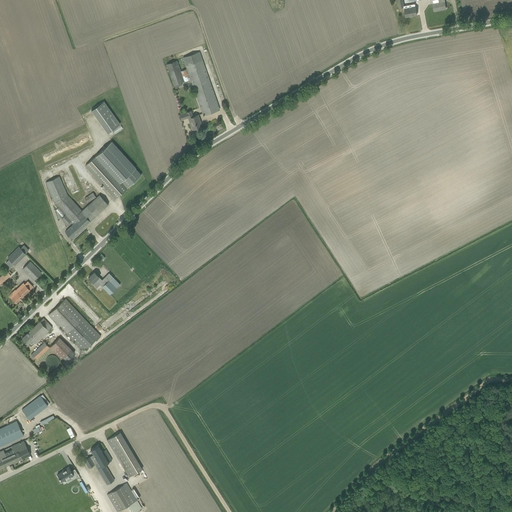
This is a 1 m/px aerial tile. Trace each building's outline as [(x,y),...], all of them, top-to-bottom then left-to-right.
[(415,4),(403,6),(405,17),(417,15),(415,4)] [(187,69),(190,79),(203,115),(219,110),(199,52),(183,58),(187,69)] [(166,64),(174,85),(184,81),(180,71),(177,61),(166,64)] [(184,82),(190,79),(187,69),(180,71),(184,81),(184,82)] [(103,102),(91,110),(107,133),(119,124),(103,102)] [(198,124),(200,123),(198,115),(193,116),(191,110),(179,114),(181,120),(188,118),(192,129),(199,127),(198,124)] [(85,166),(111,195),(115,199),(127,187),(141,175),(135,168),(136,167),(112,141),(97,154),(85,166)] [(61,219),(67,225),(70,221),(73,224),(65,232),(71,238),(108,205),(105,201),(99,195),(82,211),(67,194),(59,176),(46,182),(54,202),(66,215),(61,219)] [(84,198),(88,203),(96,197),(93,192),(84,198)] [(25,253),(28,250),(23,245),(20,248),(19,247),(7,258),(9,259),(6,262),(10,267),(14,264),(14,265),(26,254),(25,253)] [(22,269),(30,277),(33,280),(41,272),(30,261),(22,269)] [(0,276),(0,281),(1,283),(10,275),(7,271),(0,276)] [(120,284),(109,273),(102,280),(94,272),(88,278),(93,283),(92,284),(96,288),(100,284),(109,294),(120,284)] [(30,289),(33,286),(27,281),(24,284),(23,282),(14,291),(14,290),(9,296),(16,303),(30,289)] [(86,321),(65,299),(49,315),(52,318),(70,337),(80,348),(83,345),(86,348),(95,340),(96,341),(100,336),(86,321)] [(43,318),(22,338),(25,342),(28,344),(32,340),(35,344),(38,341),(48,331),(52,327),(46,322),(43,318)] [(49,347),(61,359),(62,357),(66,361),(74,353),(59,338),(49,347)] [(37,349),(31,355),(35,360),(49,347),(44,342),(39,348),(37,349)] [(21,410),(29,419),(44,408),(50,404),(42,394),(36,398),(21,410)] [(54,415),(41,421),(43,424),(55,418),(54,415)] [(0,446),(23,435),(16,421),(0,428),(0,446)] [(120,432),(107,440),(124,469),(129,477),(142,469),(144,467),(142,463),(139,465),(120,432)] [(0,468),(30,455),(24,441),(11,446),(12,450),(9,451),(10,454),(6,456),(5,453),(4,450),(0,451),(0,468)] [(104,464),(112,460),(105,449),(103,451),(99,445),(90,450),(93,455),(84,460),(84,461),(85,463),(86,463),(89,468),(95,464),(98,469),(107,484),(114,480),(104,464)] [(57,475),(58,478),(59,478),(61,481),(65,479),(65,480),(66,480),(73,475),(71,471),(68,466),(65,469),(63,471),(57,474),(57,475)] [(119,511),(128,506),(131,511),(134,511),(141,508),(126,483),(108,493),(119,511)]
